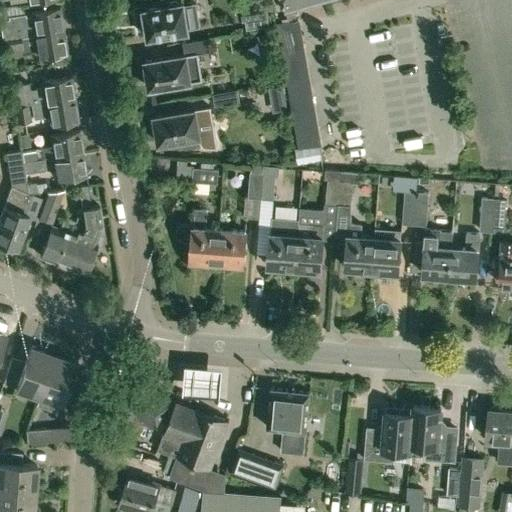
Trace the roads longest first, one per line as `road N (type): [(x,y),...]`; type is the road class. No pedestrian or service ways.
road 1 (tertiary): [(128,334),(511,368)]
road 2 (residential): [(128,334),(142,287),(97,0)]
road 3 (residential): [(82,511),(93,382),(110,330)]
